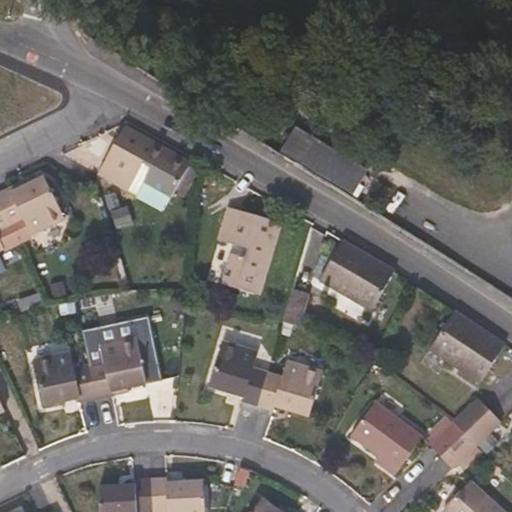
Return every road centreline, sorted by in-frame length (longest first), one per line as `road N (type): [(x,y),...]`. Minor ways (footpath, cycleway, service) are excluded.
road 1 (residential): [(511,328),(117,92)]
road 2 (unknown): [(192,0),(335,88),(511,227)]
road 3 (residential): [(343,511),(321,492),(226,444),(124,442),(0,493)]
road 4 (residential): [(117,92),(0,156)]
